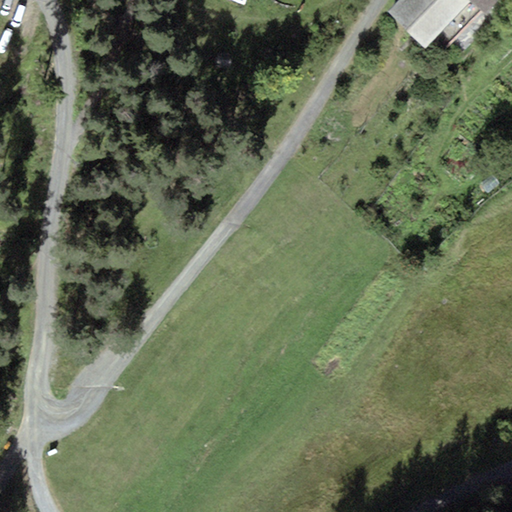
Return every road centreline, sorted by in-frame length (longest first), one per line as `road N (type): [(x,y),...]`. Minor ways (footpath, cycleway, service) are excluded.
road 1 (residential): [(379,0),(311,109),(91,398),(22,454)]
road 2 (unclassified): [(48,0),(71,68),(45,234),(43,343),(22,454)]
